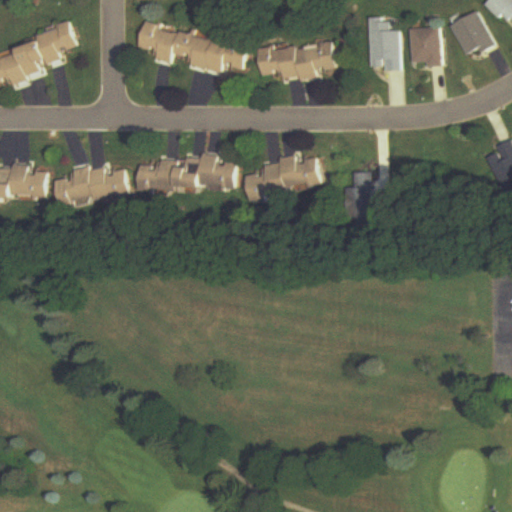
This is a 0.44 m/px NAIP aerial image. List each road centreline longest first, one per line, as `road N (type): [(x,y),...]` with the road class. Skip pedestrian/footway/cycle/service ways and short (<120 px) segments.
road 1 (residential): [(0,123),(419,121),(459,115),(511,91)]
road 2 (residential): [(111,123),(111,0)]
